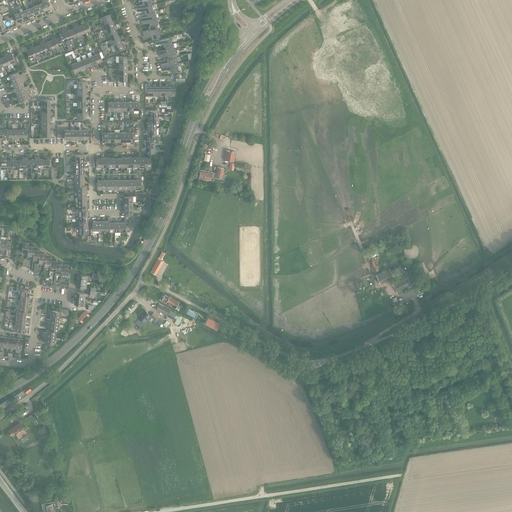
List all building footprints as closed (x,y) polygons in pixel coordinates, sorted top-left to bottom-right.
[(28,17),(34,14),(31,7),(30,5),(29,2),(28,0),(26,0),(27,2),(29,8),(25,10),(28,17)] [(38,0),(40,4),(36,5),(39,12),(45,10),(40,0),(38,0)] [(43,0),(40,0),(45,10),(51,8),(48,1),(44,2),(43,0)] [(136,5),(136,8),(153,4),(152,1),(150,2),(149,0),(141,0),(142,0),(143,4),(136,5)] [(153,4),(136,8),(137,11),(144,10),(145,13),(147,13),(153,11),(152,8),(153,7),(153,4)] [(39,12),(36,5),(31,7),(34,14),(39,12)] [(25,10),(20,12),(23,19),(28,17),(25,10)] [(154,11),(153,11),(147,13),(147,16),(140,18),(141,21),(158,17),(157,14),(155,15),(154,11)] [(17,21),(23,19),(20,12),(14,14),(17,21)] [(102,17),(104,23),(112,19),(110,16),(112,16),(111,13),(102,17)] [(157,20),(158,20),(158,17),(141,21),(142,24),(149,22),(150,26),(156,24),(158,24),(157,20)] [(113,19),(112,19),(104,23),(106,28),(114,25),(113,22),(114,21),(113,19)] [(85,24),(81,25),(84,32),(88,31),(89,32),(90,36),(92,35),(90,30),(87,23),(86,20),(84,21),(85,24)] [(81,34),(84,32),(81,25),(78,26),(77,24),(75,25),(81,39),(83,38),(82,35),(81,35),(81,34)] [(106,28),(109,34),(116,30),(115,27),(116,27),(115,24),(114,25),(106,28)] [(142,31),(143,34),(160,30),(159,27),(157,28),(156,24),(150,26),(149,26),(149,30),(142,31)] [(74,28),(70,30),(73,37),(77,35),(78,37),(77,37),(79,40),(81,39),(75,25),(73,26),(74,28)] [(69,38),(73,37),(70,30),(67,31),(66,28),(64,29),(70,44),(72,43),(71,40),(70,40),(69,38)] [(62,33),(59,34),(63,44),(63,43),(62,42),(66,40),(67,41),(66,42),(68,45),(70,44),(64,29),(61,30),(62,33)] [(117,30),(116,30),(109,34),(111,39),(119,36),(117,33),(118,32),(117,30)] [(152,39),(160,37),(159,33),(160,33),(160,30),(143,34),(144,37),(151,36),(152,39)] [(55,35),(53,36),(59,51),(62,50),(60,47),(59,45),(63,44),(59,34),(60,37),(56,38),(55,35)] [(51,37),(52,40),(49,41),(51,48),(56,47),(56,48),(56,49),(57,52),(59,51),(53,36),(51,37)] [(111,39),(113,45),(121,42),(120,38),(121,38),(120,36),(119,36),(111,39)] [(164,47),(165,46),(171,45),(170,41),(172,41),(171,37),(155,41),(156,45),(163,43),(164,47)] [(44,40),(42,41),(48,55),(50,54),(49,51),(48,52),(48,50),(51,48),(49,41),(45,42),(44,40)] [(42,41),(40,42),(41,44),(37,46),(40,53),(44,51),(45,53),(44,53),(46,56),(48,55),(42,41)] [(123,47),(122,44),(123,43),(122,41),(121,42),(113,45),(116,50),(123,47)] [(176,50),(176,47),(174,47),(173,44),(171,45),(165,46),(166,50),(159,52),(160,54),(176,50)] [(33,45),(31,46),(37,60),(39,59),(38,56),(37,56),(36,54),(40,53),(37,46),(34,47),(33,45)] [(33,58),(34,61),(37,60),(31,46),(28,46),(29,49),(26,50),(29,58),(33,56),(34,58),(33,58)] [(95,49),(97,53),(94,55),(93,55),(96,62),(100,61),(100,62),(103,61),(99,53),(100,52),(98,48),(95,49)] [(92,56),(89,57),(88,57),(91,64),(94,63),(95,64),(97,64),(96,62),(93,55),(94,55),(92,50),(90,51),(92,56)] [(177,53),(176,50),(160,54),(160,57),(168,56),(169,59),(175,57),(176,57),(175,53),(177,53)] [(7,52),(5,53),(11,68),(12,68),(13,67),(11,62),(14,61),(16,65),(19,63),(16,56),(13,57),(12,53),(8,55),(7,52)] [(9,69),(11,68),(5,53),(3,54),(4,57),(0,58),(3,65),(7,64),(8,66),(7,66),(9,69)] [(91,64),(88,57),(89,57),(87,53),(85,54),(86,58),(83,59),(82,60),(85,67),(89,65),(89,67),(92,66),(91,64)] [(81,60),(77,62),(80,69),(83,68),(84,69),(86,68),(85,67),(82,60),(83,59),(81,55),(79,56),(81,60)] [(80,69),(77,62),(76,57),(73,58),(75,62),(71,64),(74,71),(78,70),(78,71),(80,70),(80,69)] [(160,64),(161,67),(178,63),(177,60),(175,61),(175,57),(169,59),(167,59),(168,63),(160,64)] [(178,70),(177,67),(179,67),(178,63),(161,67),(162,70),(169,69),(170,72),(178,70)] [(23,72),(19,74),(18,72),(8,76),(18,100),(28,96),(27,94),(31,92),(28,85),(24,86),(22,81),(26,80),(23,72)] [(155,154),(155,152),(155,146),(145,146),(145,152),(152,152),(152,154),(155,154)] [(225,160),(234,161),(236,152),(226,150),(225,160)] [(217,167),(216,173),(212,172),(200,170),(198,179),(208,181),(208,179),(211,180),(211,175),(222,178),(224,168),(217,167)] [(125,212),(125,215),(131,215),(131,212),(133,212),(132,207),(123,207),(123,206),(120,206),(120,208),(123,208),(124,213),(125,212)] [(131,219),(131,215),(125,215),(125,218),(124,218),(124,222),(121,222),(120,222),(120,231),(125,231),(125,225),(128,225),(128,219),(131,219)] [(84,233),(88,233),(88,227),(78,227),(75,227),(76,232),(76,233),(79,233),(79,235),(79,238),(84,238),(84,235),(84,233)] [(18,251),(21,254),(27,254),(27,252),(28,245),(29,242),(22,242),(22,247),(19,247),(18,251)] [(157,271),(160,266),(155,263),(152,268),(157,271)] [(376,273),(380,283),(394,277),(390,267),(376,273)] [(412,286),(407,276),(392,283),(397,293),(412,286)] [(166,303),(175,308),(179,301),(169,296),(169,297),(165,295),(162,300),(166,302),(166,303)] [(159,304),(156,310),(167,316),(170,310),(159,304)] [(50,316),(61,317),(62,310),(46,309),(46,313),(50,313),(50,316)] [(149,320),(152,317),(155,320),(156,321),(159,318),(158,317),(153,312),(150,315),(144,309),(137,316),(143,322),(147,318),(149,320)] [(84,311),(78,317),(82,322),(89,315),(84,311)] [(45,318),(45,322),(60,324),(61,317),(50,316),(49,318),(45,318)] [(156,321),(154,323),(158,327),(163,322),(159,318),(156,321)] [(211,319),(209,324),(217,329),(220,324),(211,319)] [(56,331),(59,331),(60,324),(45,322),(44,326),(48,327),(48,329),(56,331)] [(44,343),(55,344),(56,337),(41,335),(41,339),(45,340),(44,343)] [(37,417),(43,413),(40,409),(34,413),(37,417)] [(17,420),(22,416),(18,410),(9,417),(12,422),(16,419),(17,420)] [(15,433),(16,435),(24,430),(19,423),(8,431),(11,436),(15,433)] [(53,511),(53,508),(59,507),(58,501),(47,503),(48,505),(45,505),(46,511),(48,511),(53,511)]
